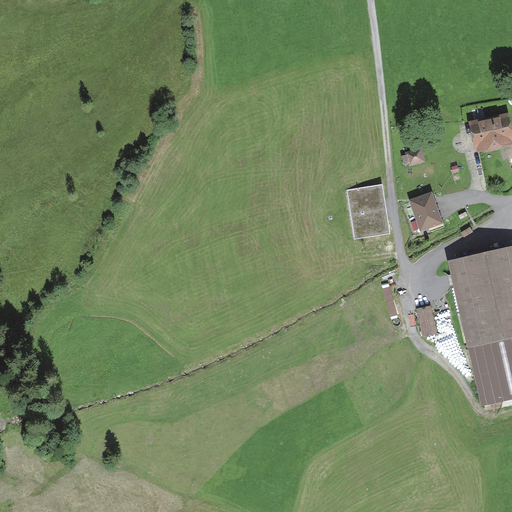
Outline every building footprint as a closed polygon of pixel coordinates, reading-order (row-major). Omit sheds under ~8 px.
[(511,140),(506,115),(472,123),(478,150),(511,141),(511,140)] [(421,149),(407,153),(408,155),(404,155),(406,163),(410,162),(410,164),(424,160),(421,149)] [(348,191),(355,238),(388,233),(381,186),(348,191)] [(442,222),(431,194),(411,201),(422,230),(442,222)] [(511,248),(453,262),(484,402),(511,396),(511,248)] [(430,307),(417,310),(423,336),(436,333),(430,307)]
